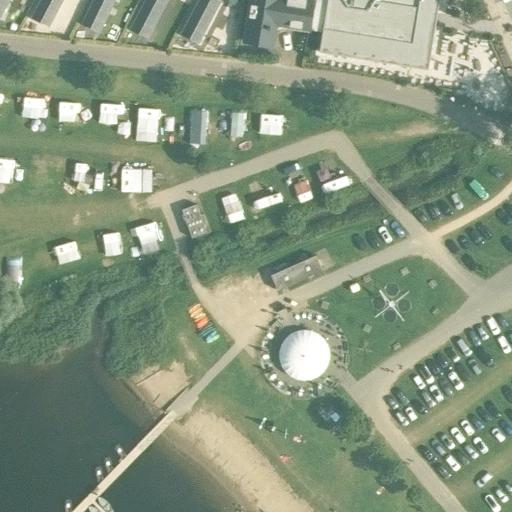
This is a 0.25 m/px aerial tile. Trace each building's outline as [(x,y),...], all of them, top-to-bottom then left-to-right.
[(0,0),(0,9),(3,11),(9,0),(0,0)] [(63,0),(40,0),(36,8),(54,17),(63,0)] [(93,0),(87,13),(104,22),(115,0),(93,0)] [(167,0),(145,0),(136,18),(154,28),(167,0)] [(198,0),(186,24),(204,34),(221,1),(219,0),(198,0)] [(251,0),(250,7),(244,42),(257,44),(273,47),(276,31),(282,26),(309,31),(314,1),(313,1),(313,0),(251,0)] [(327,0),(319,52),(426,69),(437,0),(327,0)] [(64,120),(83,122),(85,104),(66,102),(64,120)] [(148,108),(144,126),(163,130),(166,111),(148,108)] [(42,170),(42,191),(61,191),(62,170),(42,170)] [(118,177),(115,195),(133,197),(136,179),(118,177)] [(236,191),(227,196),(238,218),(247,213),(236,191)] [(196,204),(182,209),(192,238),(206,233),(196,204)] [(125,229),(126,240),(149,238),(149,228),(125,229)] [(59,246),(31,252),(34,263),(62,258),(59,246)] [(272,275),(278,290),(323,270),(316,255),(272,275)] [(241,309),(265,298),(248,261),(224,273),(241,309)] [(314,382),(321,377),(327,370),(329,361),(329,353),(326,346),(321,340),(314,335),(307,333),(299,334),(291,337),(285,341),(281,348),(279,356),(279,364),(283,372),(289,379),(297,383),(305,384),(314,382)]
